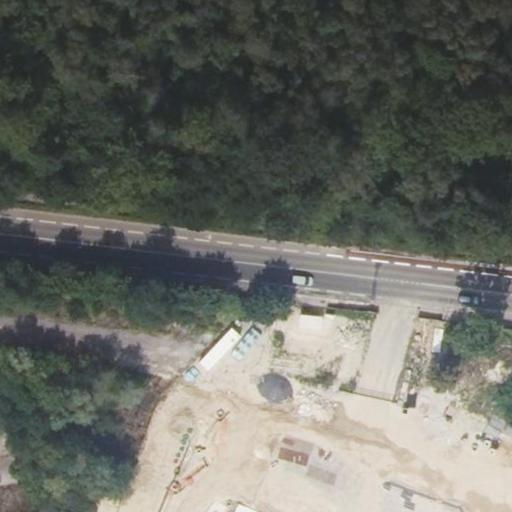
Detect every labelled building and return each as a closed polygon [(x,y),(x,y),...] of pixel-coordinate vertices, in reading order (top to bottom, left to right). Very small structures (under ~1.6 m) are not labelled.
[(325,317),(300,316),(299,330),(324,331),(325,317)] [(219,364),(259,366),(262,320),(222,318),(219,364)] [(260,370),(205,407),(214,419),(268,382),(260,370)] [(271,392),(206,434),(215,448),(280,406),(271,392)] [(283,417),(247,441),(263,466),(299,441),(283,417)] [(261,511),(241,503),(236,511),(261,511)]
